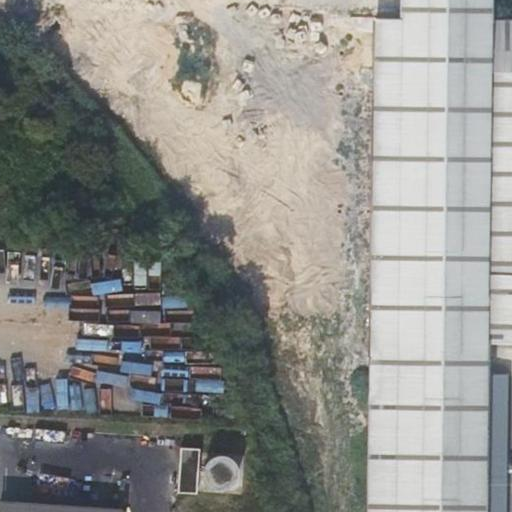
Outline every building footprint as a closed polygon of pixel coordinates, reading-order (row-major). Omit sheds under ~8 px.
[(511,18),(486,18),(486,0),(404,0),(404,12),(395,12),(395,16),(376,16),(368,357),(365,511),(497,511),(500,373),(482,373),(482,341),(511,340),(511,18)] [(395,12),(395,0),(377,0),(376,12),(395,12)] [(404,12),(404,0),(395,0),(395,12),(404,12)] [(337,430),(360,429),(360,410),(337,410),(337,430)] [(200,449),(181,447),(178,492),(197,494),(200,449)] [(206,463),(204,467),(204,468),(203,471),(203,476),(205,482),(209,486),(212,488),(216,490),(219,490),(223,490),(229,488),(233,484),(237,479),(238,472),(236,466),(232,460),(227,457),(221,456),(215,456),(209,460),(206,463)]
